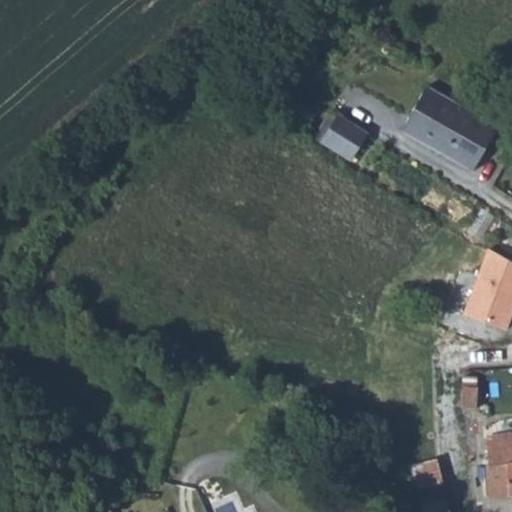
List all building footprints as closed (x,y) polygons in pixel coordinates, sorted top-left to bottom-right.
[(511,109),(505,104),(498,113),(443,77),(413,116),(489,167),(511,138),(511,109)] [(362,147),(381,119),(349,100),(342,110),(332,104),(320,122),(362,147)] [(511,319),(511,259),(488,247),(462,316),(508,331),(511,319)] [(462,404),(477,405),(479,370),(465,369),(462,404)] [(511,436),(493,439),(493,464),(489,464),(493,498),(511,496),(511,436)] [(457,511),(455,492),(431,495),(433,511),(457,511)]
